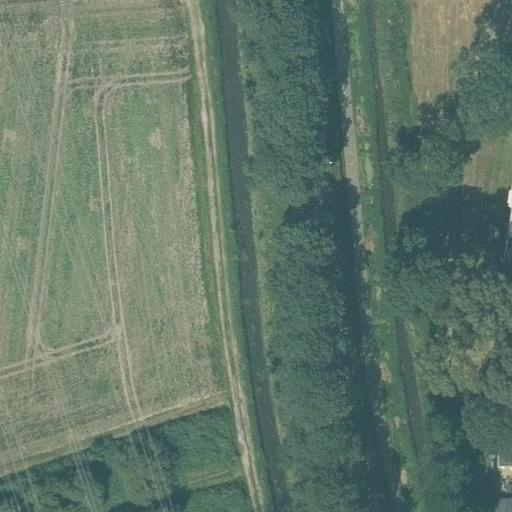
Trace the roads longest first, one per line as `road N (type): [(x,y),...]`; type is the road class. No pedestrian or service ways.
road 1 (track): [(195,0),(228,336),(263,511)]
road 2 (unclassified): [(362,511),(322,265),(300,0)]
